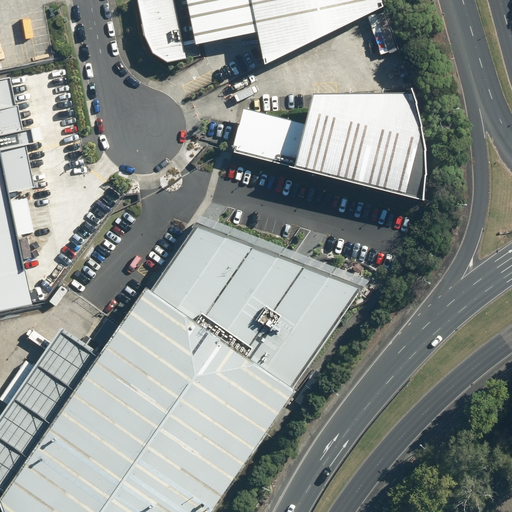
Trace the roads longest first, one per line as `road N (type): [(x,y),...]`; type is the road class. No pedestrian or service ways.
road 1 (primary): [(441,310),(476,203),(470,27)]
road 2 (primary): [(291,511),(390,364),(441,310)]
road 3 (primary): [(511,344),(401,434),(341,511)]
road 4 (unclassified): [(141,127),(108,78),(92,0)]
